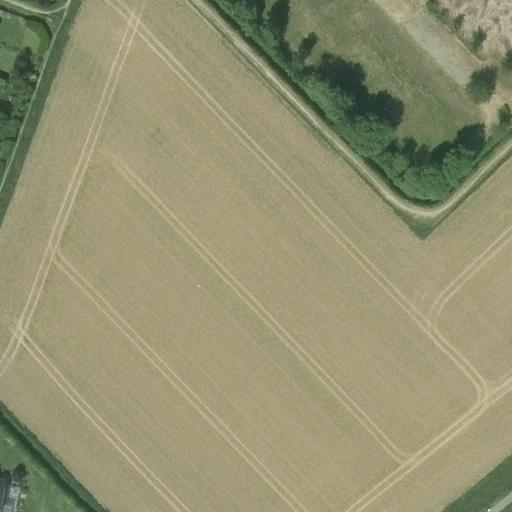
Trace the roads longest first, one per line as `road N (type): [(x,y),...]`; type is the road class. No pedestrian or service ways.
road 1 (track): [(511,146),(440,215),(418,219),(196,0)]
road 2 (track): [(0,407),(98,511)]
